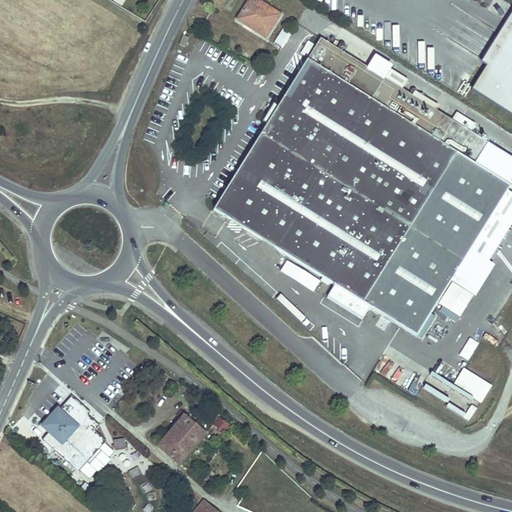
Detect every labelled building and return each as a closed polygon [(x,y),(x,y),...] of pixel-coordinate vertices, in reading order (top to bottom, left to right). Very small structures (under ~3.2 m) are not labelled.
[(277,10),(260,0),(243,0),(234,14),(261,33),(277,10)] [(280,23),(270,38),(278,44),(288,28),(280,23)] [(511,113),(511,23),(472,88),(511,113)] [(381,74),(318,34),(278,97),(273,95),(263,113),(267,115),(262,122),(212,200),(210,203),(327,279),(319,291),(354,314),(361,302),(384,317),(408,332),(462,248),(480,260),(511,210),(511,195),(501,188),(511,171),(511,158),(465,128),(448,118),(398,86),(404,77),(387,65),(381,74)] [(453,110),(448,118),(465,128),(470,121),(453,110)] [(462,248),(443,277),(461,289),(480,260),(462,248)] [(455,325),(458,319),(445,311),(441,317),(455,325)] [(467,362),(478,344),(469,339),(458,357),(467,362)] [(479,405),(490,388),(463,370),(452,387),(479,405)] [(80,425),(58,406),(41,424),(62,444),(80,425)] [(193,419),(185,413),(158,445),(180,464),(207,432),(200,426),(193,419)] [(205,420),(198,414),(193,419),(200,426),(205,420)] [(232,425),(220,416),(214,423),(226,433),(232,425)] [(124,441),(113,440),(112,450),(123,450),(124,441)] [(217,511),(205,500),(193,511),(217,511)]
